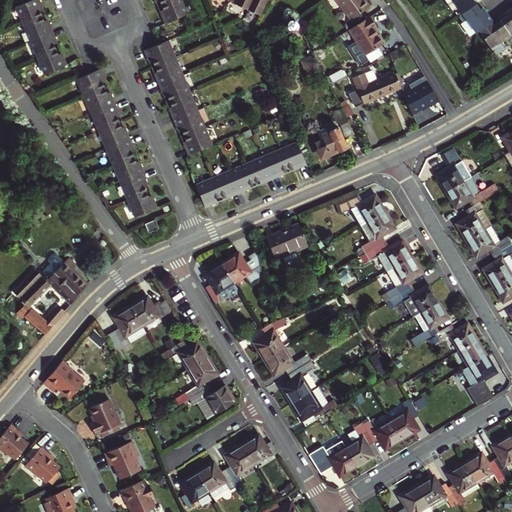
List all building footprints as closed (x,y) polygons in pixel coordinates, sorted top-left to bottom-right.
[(50,39),(54,38),(46,19),(42,21),(36,6),(40,5),(38,0),(23,0),(14,4),(38,61),(56,53),(50,39)] [(158,0),(163,9),(168,6),(165,0),(158,0)] [(165,0),(168,6),(163,9),(159,10),(163,21),(187,10),(183,0),(165,0)] [(264,0),(228,0),(258,14),(264,0)] [(337,0),(351,18),(369,5),(365,0),(337,0)] [(456,9),(461,15),(477,4),(474,0),(446,0),(454,10),(456,9)] [(468,19),(477,32),(481,29),(493,21),(484,7),(481,9),(477,4),(461,15),(465,21),(468,19)] [(502,19),(511,33),(511,7),(506,12),(508,15),(502,19)] [(369,60),(366,54),(378,45),(384,42),(374,26),(377,25),(370,14),(349,27),(357,41),(349,46),(360,65),(369,60)] [(299,30),(294,18),(276,27),(281,37),(299,30)] [(511,35),(511,33),(502,19),(495,23),(493,21),(481,29),(481,31),(491,46),(505,36),(507,39),(511,35)] [(177,127),(179,126),(185,141),(183,142),(187,152),(211,143),(166,38),(143,48),(147,58),(150,57),(156,72),(154,73),(162,92),(164,91),(171,106),(168,108),(177,127)] [(383,55),(378,45),(366,54),(369,60),(370,62),(383,55)] [(56,53),(38,61),(43,71),(64,62),(61,53),(57,54),(56,53)] [(312,54),(291,64),(298,79),(320,69),(312,54)] [(75,76),(133,213),(155,204),(151,195),(147,196),(142,182),(145,180),(142,171),(143,170),(139,161),(136,162),(129,146),(132,145),(124,126),(121,127),(115,112),(118,111),(110,91),(107,92),(100,78),(103,76),(99,66),(75,76)] [(365,72),(354,76),(364,101),(409,83),(404,69),(382,78),(379,69),(366,74),(365,72)] [(406,94),(416,118),(425,113),(424,111),(441,101),(426,76),(411,85),(413,89),(406,94)] [(344,104),(348,116),(354,114),(350,102),(344,104)] [(345,113),(343,109),(333,114),(345,136),(355,132),(345,113)] [(319,130),(330,153),(339,149),(340,150),(345,149),(346,146),(347,145),(338,125),(336,126),(334,123),(319,130)] [(511,169),(511,129),(501,135),(510,149),(502,154),(504,156),(511,169)] [(322,157),(330,153),(319,130),(312,133),(322,157)] [(195,182),(205,208),(215,204),(213,201),(228,195),(230,198),(249,190),(247,187),(262,181),(263,184),(283,175),(281,172),(296,166),(297,169),(307,165),(296,140),(195,182)] [(436,173),(446,191),(471,176),(453,145),(441,152),(449,166),(436,173)] [(471,176),(446,191),(455,206),(468,199),(472,205),(478,201),(496,191),(492,185),(480,191),(471,176)] [(350,208),(360,225),(385,209),(375,193),(361,201),(356,192),(336,204),(342,213),(350,208)] [(456,222),(466,239),(484,228),(475,211),(481,208),(478,201),(472,205),(465,209),(469,215),(456,222)] [(361,255),(385,240),(381,234),(395,226),(385,209),(360,225),(370,241),(357,248),(361,255)] [(157,226),(154,216),(143,220),(146,230),(157,226)] [(307,242),(299,223),(266,236),(275,256),(307,242)] [(484,228),(466,239),(475,255),(489,247),(493,254),(504,247),(500,240),(494,244),(484,228)] [(385,240),(361,255),(365,262),(385,249),(394,266),(412,255),(403,238),(389,246),(385,240)] [(492,284),(511,273),(511,272),(511,259),(508,253),(511,250),(511,242),(504,247),(493,254),(496,260),(483,268),(492,284)] [(241,250),(224,260),(236,280),(237,279),(247,272),(248,273),(253,281),(265,274),(259,248),(250,253),(253,257),(247,260),(241,250)] [(51,285),(70,304),(78,294),(77,293),(86,284),(70,268),(75,263),(69,257),(65,261),(56,252),(54,252),(49,256),(49,259),(52,261),(43,269),(49,276),(46,279),(46,280),(51,285)] [(412,255),(394,266),(404,281),(385,293),(389,299),(392,297),(401,292),(413,284),(409,278),(422,271),(412,255)] [(224,260),(208,271),(214,281),(208,285),(217,300),(224,296),(225,297),(240,287),(239,286),(236,280),(224,260)] [(26,317),(45,333),(57,319),(65,310),(59,305),(47,319),(30,306),(51,285),(46,280),(46,279),(36,269),(7,299),(26,317)] [(511,275),(511,273),(492,284),(501,300),(511,293),(511,275)] [(401,292),(392,297),(396,305),(405,299),(415,315),(416,314),(440,299),(430,283),(417,291),(413,284),(401,292)] [(149,293),(133,304),(144,323),(160,313),(162,315),(168,311),(161,300),(155,304),(149,293)] [(168,296),(161,300),(168,311),(174,307),(168,296)] [(440,299),(416,314),(425,330),(412,338),(416,345),(440,330),(436,323),(450,315),(440,299)] [(128,332),(144,323),(133,304),(116,314),(122,324),(110,332),(118,348),(132,339),(128,332)] [(256,339),(266,356),(285,344),(276,329),(277,327),(289,322),(285,315),(276,319),(275,320),(264,326),(262,327),(266,333),(256,339)] [(452,332),(461,348),(479,337),(469,322),(456,329),(453,323),(442,330),(445,336),(452,332)] [(148,329),(144,323),(128,332),(132,339),(148,329)] [(181,350),(190,366),(209,354),(199,337),(189,344),(185,337),(163,351),(167,358),(181,350)] [(488,352),(479,337),(461,348),(470,363),(488,352)] [(295,360),(285,344),(266,356),(276,373),(286,366),(290,372),(313,358),(309,351),(295,360)] [(498,368),(488,352),(470,363),(464,367),(474,383),(478,390),(489,383),(485,377),(498,368)] [(187,389),(191,396),(213,383),(209,377),(219,371),(209,354),(190,366),(200,382),(187,389)] [(317,364),(313,358),(290,372),(294,378),(283,384),(294,401),(313,389),(303,373),(317,364)] [(63,359),(44,382),(55,391),(58,387),(71,397),(86,380),(74,369),(63,359)] [(216,388),(213,383),(191,396),(195,402),(208,394),(218,411),(237,399),(226,382),(216,388)] [(322,405),(313,389),(294,401),(304,417),(314,411),(318,417),(327,411),(340,404),(336,397),(322,405)] [(408,408),(392,418),(404,437),(420,427),(414,417),(421,413),(412,399),(411,397),(404,401),(408,408)] [(111,398),(91,407),(96,420),(91,422),(97,434),(102,432),(107,429),(109,434),(121,429),(119,424),(122,423),(111,398)] [(387,447),(404,437),(392,418),(376,427),(371,418),(365,422),(375,440),(381,437),(387,447)] [(369,444),(375,440),(365,422),(364,420),(355,425),(362,436),(347,444),(358,464),(375,454),(369,444)] [(18,430),(12,424),(0,439),(0,446),(8,454),(9,453),(17,459),(30,443),(22,437),(16,432),(18,430)] [(260,432),(244,442),(255,461),(271,451),(273,454),(280,450),(272,438),(266,442),(260,432)] [(507,463),(511,460),(511,434),(495,444),(501,454),(495,458),(502,469),(509,466),(507,463)] [(133,440),(106,452),(112,465),(115,464),(122,478),(142,469),(137,458),(141,457),(133,440)] [(233,462),(227,466),(238,484),(245,480),(239,471),(255,461),(244,442),(227,452),(233,462)] [(36,443),(23,459),(27,463),(40,447),(36,443)] [(342,473),(358,464),(347,444),(331,454),(329,451),(315,460),(322,471),(336,463),(342,473)] [(46,482),(47,481),(49,478),(53,482),(58,476),(54,473),(55,471),(60,466),(52,459),(46,454),(48,451),(41,445),(40,447),(27,463),(25,465),(28,467),(27,468),(38,476),(39,475),(46,482)] [(46,454),(52,459),(55,456),(48,451),(46,454)] [(507,477),(502,469),(495,458),(489,461),(483,451),(466,461),(478,480),(494,471),(500,481),(507,477)] [(215,459),(199,469),(210,488),(226,479),(231,485),(232,488),(238,484),(227,466),(222,469),(215,459)] [(462,490),(478,480),(466,461),(450,471),(456,481),(450,485),(459,501),(461,504),(468,500),(465,495),(462,490)] [(194,498),(210,488),(199,469),(182,480),(188,490),(182,493),(189,505),(196,501),(194,498)] [(453,505),(459,501),(450,485),(447,480),(441,484),(435,474),(418,484),(430,503),(446,493),(449,499),(453,505)] [(144,479),(122,489),(128,502),(129,501),(134,511),(157,511),(155,507),(156,506),(152,496),(156,495),(151,484),(147,486),(144,479)] [(226,479),(210,488),(215,495),(231,485),(226,479)] [(465,495),(481,486),(478,480),(462,490),(465,495)] [(414,511),(430,503),(418,484),(402,494),(408,504),(394,511),(414,511)] [(50,501),(48,502),(46,503),(49,511),(76,511),(74,508),(71,501),(75,499),(69,487),(48,497),(50,501)] [(430,503),(433,508),(449,499),(446,493),(430,503)] [(273,511),(274,511),(273,511),(299,511),(292,500),(282,506),(279,500),(259,511),(258,511),(273,511)] [(433,508),(430,503),(414,511),(426,511),(433,508)]
